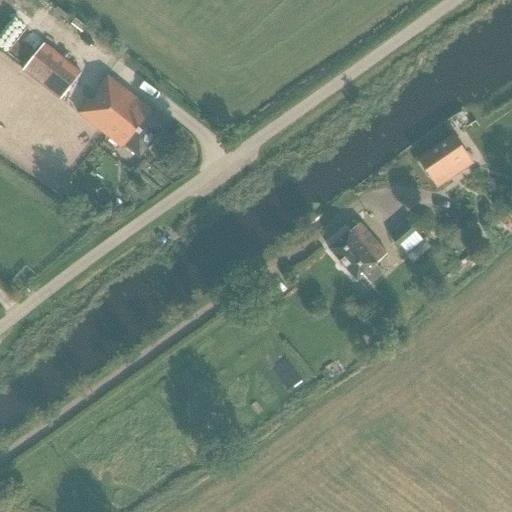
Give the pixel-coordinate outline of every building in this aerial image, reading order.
[(76,79),(38,49),(21,70),(59,100),(76,79)] [(89,99),(78,113),(123,149),(125,146),(140,158),(165,126),(150,114),(152,111),(107,76),(96,90),(99,92),(92,101),(89,99)] [(437,187),(472,164),(453,136),(418,159),(437,187)] [(108,219),(120,220),(122,204),(110,203),(108,219)] [(425,220),(416,227),(417,228),(422,234),(431,227),(426,221),(425,220)] [(417,231),(408,221),(389,237),(398,247),(417,231)] [(375,265),(387,254),(360,223),(350,232),(349,231),(328,248),(356,281),(363,275),(370,283),(382,272),(375,265)]
